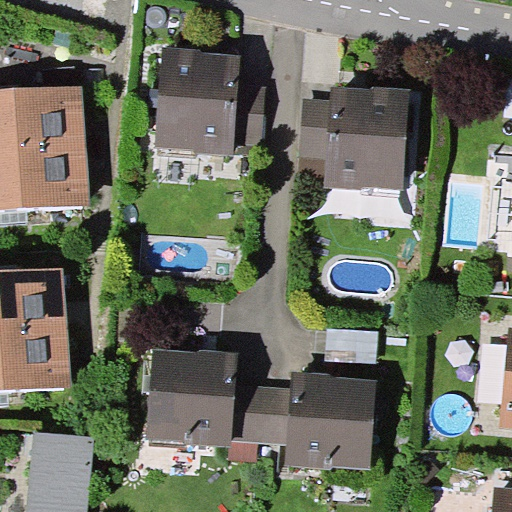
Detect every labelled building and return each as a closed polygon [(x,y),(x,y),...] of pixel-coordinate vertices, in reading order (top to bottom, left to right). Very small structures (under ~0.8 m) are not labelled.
[(192,156),(226,159),(232,72),(198,69),(195,65),(160,62),(154,149),(188,152),(192,156)] [(0,160),(75,155),(71,98),(0,102),(0,160)] [(368,102),(364,106),(329,103),(323,190),(357,193),(362,189),(396,191),(402,104),(368,102)] [(0,217),(78,212),(75,155),(0,160),(0,217)] [(0,340),(56,337),(52,279),(0,283),(0,340)] [(0,398),(60,394),(56,337),(0,340),(0,398)] [(499,421),(511,422),(511,341),(506,341),(499,421)] [(225,449),(226,439),(231,366),(196,364),(192,367),(151,365),(145,440),(179,442),(183,446),(225,449)] [(324,388),(289,386),(284,469),(325,472),(329,467),(364,470),(369,395),(328,392),(324,388)] [(83,511),(90,444),(33,439),(33,442),(56,444),(49,511),(83,511)] [(490,511),(511,511),(511,502),(491,500),(490,511)]
